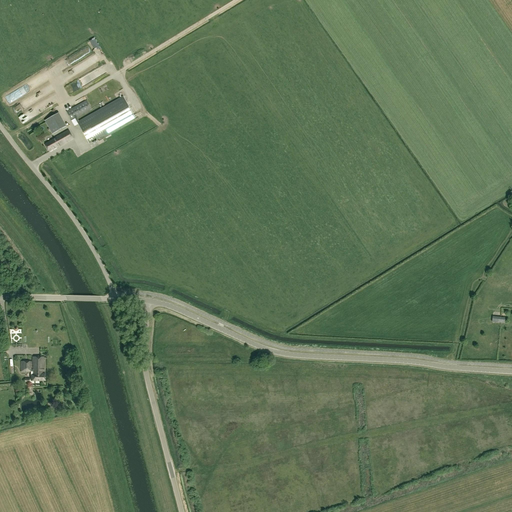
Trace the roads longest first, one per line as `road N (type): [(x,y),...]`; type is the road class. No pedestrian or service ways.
road 1 (tertiary): [(511,372),(285,355),(148,301)]
road 2 (unclassified): [(182,511),(147,382),(148,301)]
road 3 (unclassified): [(114,299),(94,250),(0,125)]
